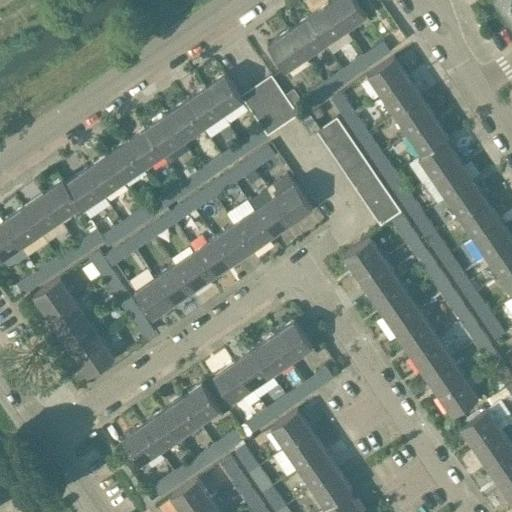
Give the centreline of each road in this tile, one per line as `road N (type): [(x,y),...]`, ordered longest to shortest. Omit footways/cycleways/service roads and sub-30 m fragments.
road 1 (residential): [(461,511),(294,265),(45,433)]
road 2 (residential): [(0,163),(245,0)]
